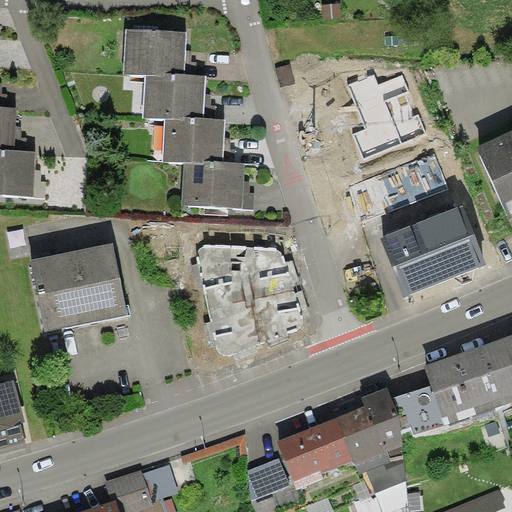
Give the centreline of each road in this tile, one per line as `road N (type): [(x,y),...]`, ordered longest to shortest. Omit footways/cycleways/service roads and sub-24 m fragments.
road 1 (residential): [(237,0),(357,364)]
road 2 (primary): [(0,485),(357,364)]
road 3 (residential): [(18,0),(79,157)]
road 4 (primary): [(357,364),(511,300)]
